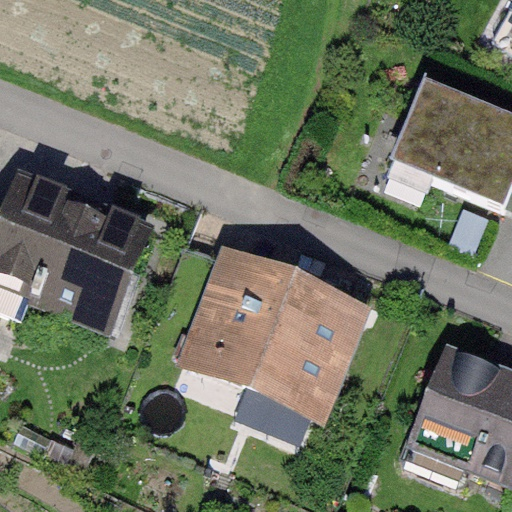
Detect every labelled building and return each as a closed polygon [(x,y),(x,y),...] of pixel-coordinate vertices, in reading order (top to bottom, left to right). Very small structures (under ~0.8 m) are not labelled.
[(511,31),(501,49),(511,55),(511,31)] [(511,128),(424,91),(389,173),(511,225),(511,128)] [(161,240),(15,182),(0,219),(0,303),(117,350),(161,240)] [(367,317),(226,263),(176,393),(318,447),(367,317)] [(511,372),(442,346),(401,453),(511,495),(511,372)]
